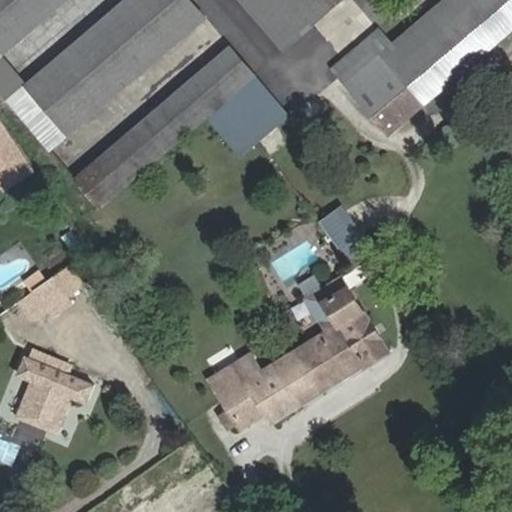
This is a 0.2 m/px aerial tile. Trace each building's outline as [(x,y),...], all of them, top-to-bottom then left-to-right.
[(0,0),(0,54),(3,58),(70,0),(0,0)] [(190,0),(128,0),(28,86),(70,137),(207,19),(190,0)] [(243,0),(286,49),(344,0),(243,0)] [(392,133),(511,30),(511,0),(448,0),(393,48),(381,34),(338,71),(392,133)] [(232,48),(78,180),(101,208),(257,76),(232,48)] [(0,119),(0,179),(6,189),(38,170),(5,116),(0,119)] [(344,203),(324,219),(358,261),(378,245),(344,203)] [(35,291),(52,316),(72,302),(55,277),(35,291)] [(275,425),(388,352),(342,279),(324,291),(330,301),(314,312),(326,334),(264,373),(252,354),(212,380),(231,411),(239,423),(243,429),(267,414),(275,425)] [(95,385),(26,357),(19,376),(32,381),(18,417),(59,434),(74,399),(88,405),(95,385)] [(239,423),(231,411),(222,417),(230,429),(239,423)] [(0,454),(13,460),(21,443),(0,434),(0,454)]
